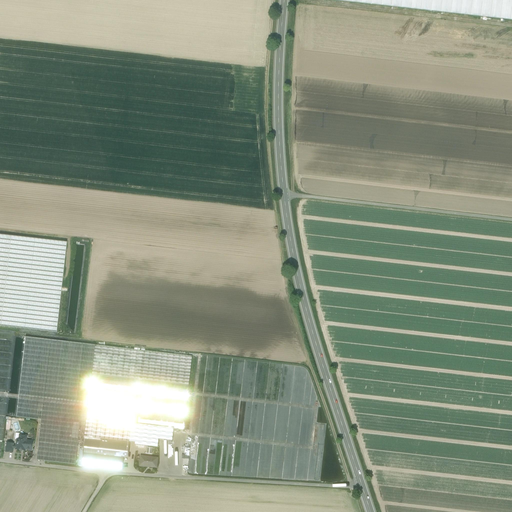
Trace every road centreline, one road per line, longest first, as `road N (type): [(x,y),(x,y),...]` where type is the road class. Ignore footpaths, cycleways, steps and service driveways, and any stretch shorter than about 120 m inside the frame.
road 1 (secondary): [(283,0),(278,151),(288,226),(323,374),(369,511)]
road 2 (track): [(106,474),(361,487)]
road 3 (track): [(511,217),(283,196)]
